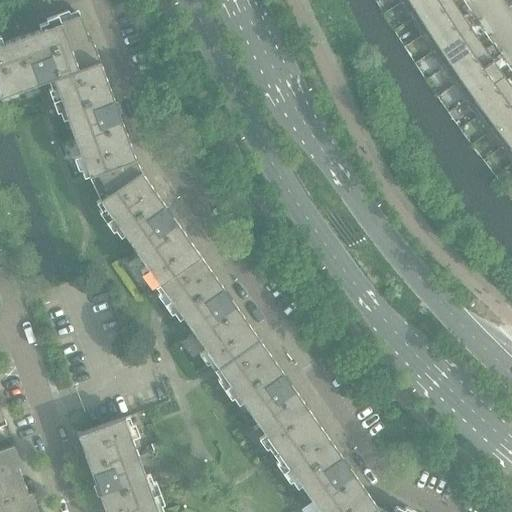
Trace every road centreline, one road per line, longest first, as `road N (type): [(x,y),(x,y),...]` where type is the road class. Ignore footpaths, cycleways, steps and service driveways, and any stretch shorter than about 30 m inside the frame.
road 1 (residential): [(446,511),(389,486),(151,143),(99,0)]
road 2 (secondary): [(190,0),(253,136),(301,211),(420,360),(511,446)]
road 3 (secondary): [(511,373),(397,254),(344,182),(298,112),(244,0)]
road 4 (residential): [(80,511),(15,331)]
